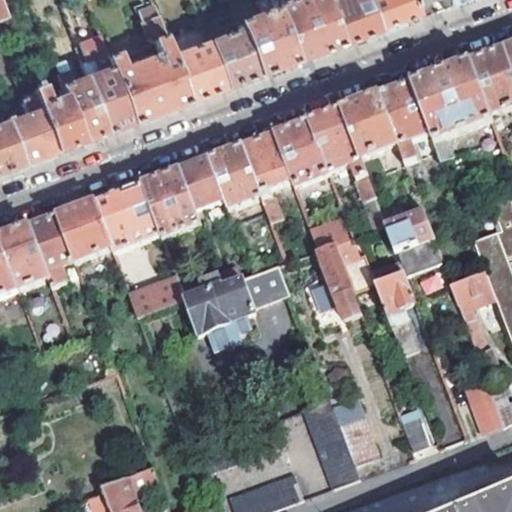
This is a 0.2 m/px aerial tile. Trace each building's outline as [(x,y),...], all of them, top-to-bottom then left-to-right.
[(319,0),(303,0),(285,6),(282,0),(269,0),(275,14),(295,66),(317,58),(339,50),(319,0)] [(349,46),(376,36),(362,0),(319,0),(339,50),(349,46)] [(412,8),(408,0),(362,0),(376,36),(396,29),(417,21),(412,8)] [(425,4),(434,0),(408,0),(412,8),(425,4)] [(453,8),(473,0),(441,0),(445,10),(453,8)] [(124,70),(117,54),(105,58),(131,127),(159,117),(188,107),(168,55),(151,9),(135,15),(145,44),(153,44),(158,58),(149,61),(146,56),(132,61),(134,67),(124,70)] [(295,66),(275,14),(237,28),(238,34),(256,81),(266,77),(295,66)] [(114,134),(131,127),(105,58),(96,34),(76,41),(83,62),(94,59),(100,75),(86,81),(107,136),(114,134)] [(256,81),(238,34),(206,46),(224,94),(233,90),(256,81)] [(224,94),(206,46),(176,58),(174,53),(168,55),(188,107),(196,103),(224,94)] [(511,111),(511,73),(504,53),(487,59),(471,65),(491,120),(511,111)] [(491,120),(471,65),(442,76),(413,87),(433,139),(442,166),(457,161),(452,150),(445,146),(445,142),(493,124),(491,120)] [(107,136),(86,81),(72,86),(67,72),(54,77),(63,99),(80,146),(100,139),(107,136)] [(80,146),(63,99),(47,106),(41,89),(38,90),(37,87),(34,88),(35,92),(31,93),(34,99),(55,156),(74,149),(80,146)] [(433,139),(413,87),(401,92),(381,99),(399,151),(406,169),(423,162),(416,144),(433,139)] [(55,156),(34,99),(20,105),(25,119),(10,123),(9,121),(2,123),(4,126),(20,169),(46,159),(55,156)] [(399,151),(381,99),(369,103),(344,113),(370,185),(386,178),(379,159),(399,151)] [(370,185),(344,113),(326,119),(311,125),(331,178),(353,171),(366,205),(376,201),(370,185)] [(331,178),(311,125),(293,131),(276,138),(294,185),(296,192),(331,178)] [(0,176),(20,169),(4,126),(0,127),(0,176)] [(294,185),(276,138),(260,144),(244,150),(263,203),(271,225),(283,221),(276,198),(272,198),(270,195),(294,185)] [(263,203),(244,150),(227,156),(212,162),(227,205),(230,215),(263,203)] [(227,205),(212,162),(191,170),(181,173),(198,222),(205,220),(202,214),(227,205)] [(198,222),(181,173),(151,184),(143,187),(162,240),(163,243),(201,228),(198,222)] [(162,240),(143,187),(107,201),(97,205),(115,254),(117,257),(162,240)] [(392,199),(377,204),(386,228),(400,223),(392,199)] [(504,232),(472,243),(485,278),(494,304),(511,351),(511,273),(508,262),(511,260),(511,199),(494,206),(504,232)] [(115,254),(97,205),(68,216),(59,219),(77,266),(115,254)] [(386,228),(396,256),(434,243),(424,215),(400,223),(386,228)] [(77,266),(59,219),(44,225),(31,229),(51,284),(54,293),(69,287),(63,271),(77,266)] [(360,263),(357,251),(350,253),(339,224),(312,234),(320,255),(335,250),(342,270),(360,263)] [(51,284),(31,229),(15,235),(1,241),(21,296),(51,284)] [(0,302),(21,296),(1,241),(0,240),(0,302)] [(310,291),(319,314),(337,307),(343,322),(344,324),(361,318),(342,270),(335,250),(320,255),(319,256),(329,283),(310,291)] [(372,279),(400,353),(417,347),(407,322),(404,312),(416,307),(401,268),(372,279)] [(185,306),(197,342),(208,339),(215,358),(257,343),(249,321),(256,318),(254,313),(290,300),(279,271),(242,284),(223,291),(219,278),(181,292),(186,305),(185,306)] [(242,284),(237,271),(219,278),(223,291),(242,284)] [(439,272),(419,281),(425,295),(445,287),(439,272)] [(452,290),(461,315),(473,311),(494,304),(485,278),(452,290)] [(132,298),(140,321),(185,306),(186,305),(181,292),(178,281),(132,298)] [(319,314),(310,291),(305,292),(319,331),(343,322),(337,307),(319,314)] [(416,307),(404,312),(407,322),(419,317),(416,307)] [(461,315),(477,359),(489,355),(473,311),(461,315)] [(483,378),(500,371),(494,353),(489,355),(477,359),(483,378)] [(504,430),(511,427),(511,380),(489,389),(494,402),(504,430)] [(379,459),(357,402),(332,412),(354,469),(379,459)] [(472,410),(482,438),(504,430),(494,402),(472,410)] [(303,412),(333,492),(360,483),(354,469),(332,412),(329,403),(303,412)] [(403,429),(412,455),(432,448),(430,444),(422,421),(403,429)] [(198,480),(283,449),(274,423),(189,455),(198,480)] [(110,511),(138,511),(137,506),(153,499),(157,506),(163,504),(153,475),(104,493),(105,497),(110,511)] [(231,511),(278,511),(303,503),(295,478),(228,502),(231,511)] [(511,511),(511,496),(473,511),(511,511)] [(90,504),(93,511),(110,511),(105,497),(90,504)]
